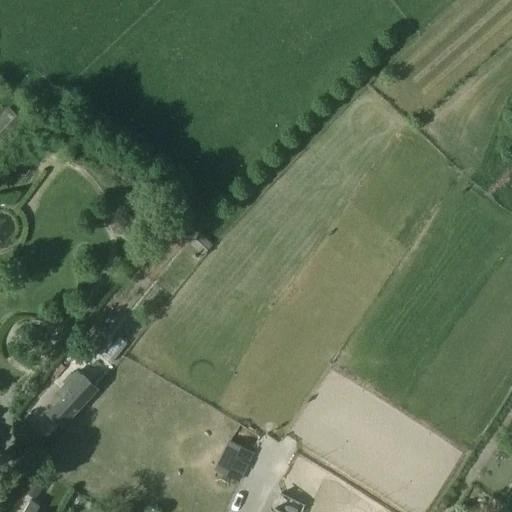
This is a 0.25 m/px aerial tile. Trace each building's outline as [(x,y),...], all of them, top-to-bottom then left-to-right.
[(0,132),(8,140),(24,123),(8,107),(0,115),(0,132)] [(182,238),(202,255),(212,243),(201,233),(199,236),(191,228),(182,238)] [(62,388),(67,393),(48,414),(61,426),(95,390),(83,378),(81,380),(75,374),(62,388)] [(239,482),(254,453),(229,440),(214,469),(239,482)] [(38,470),(22,491),(33,499),(49,478),(38,470)] [(22,511),(35,511),(39,506),(30,500),(22,511)]
